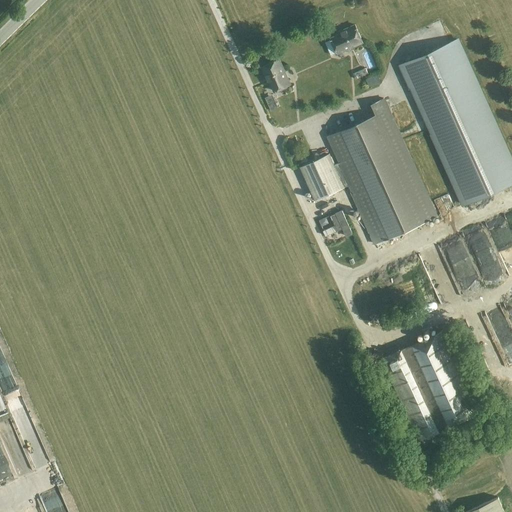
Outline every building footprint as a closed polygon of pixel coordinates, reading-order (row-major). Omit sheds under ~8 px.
[(331,37),(338,53),(363,42),(355,24),(340,31),(340,33),(331,37)] [(511,183),(511,155),(459,38),(399,65),(409,87),(430,133),(462,206),(511,183)] [(290,84),(279,59),(261,66),(266,78),(268,77),(274,91),(290,84)] [(366,67),(360,70),(362,76),(368,73),(366,67)] [(370,246),(436,216),(383,98),(371,103),(376,114),(327,135),(334,151),(329,154),(329,153),(300,166),(315,200),(349,184),(364,218),(358,220),(370,246)] [(418,440),(482,411),(445,329),(399,349),(387,355),(382,357),(418,440)] [(385,350),(387,355),(399,349),(397,345),(385,350)] [(504,511),(498,498),(467,511),(504,511)]
